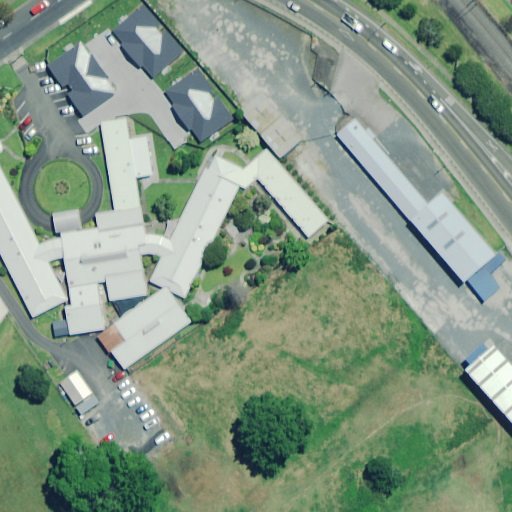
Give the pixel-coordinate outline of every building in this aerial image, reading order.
[(112,31),(151,78),(183,51),(144,5),(112,31)] [(318,56),(313,79),(331,93),(339,55),(312,36),(311,52),(318,56)] [(222,46),(215,53),(254,99),(262,92),(222,46)] [(81,65),(46,86),(61,110),(96,88),(81,65)] [(165,93),(199,142),(232,119),(197,70),(165,93)] [(304,138),(265,91),(240,111),(279,158),(304,138)] [(347,115),(328,132),(455,277),(487,249),(431,186),(419,197),(347,115)] [(120,120),(96,123),(109,213),(133,209),(120,120)] [(319,220),(258,151),(240,168),(301,236),(319,220)] [(144,276),(178,293),(237,178),(202,161),(144,276)] [(0,271),(26,322),(64,303),(0,177),(0,271)] [(135,224),(57,236),(72,335),(96,331),(92,302),(136,295),(129,245),(138,244),(135,224)] [(511,260),(511,256),(505,249),(491,261),(500,271),(511,260)] [(511,281),(510,279),(503,286),(511,296),(511,281)] [(103,351),(116,369),(182,322),(159,290),(108,327),(118,341),(103,351)] [(82,415),(104,401),(98,392),(94,395),(78,372),(61,383),(82,415)] [(127,398),(139,387),(131,379),(127,382),(121,375),(113,382),(127,398)]
